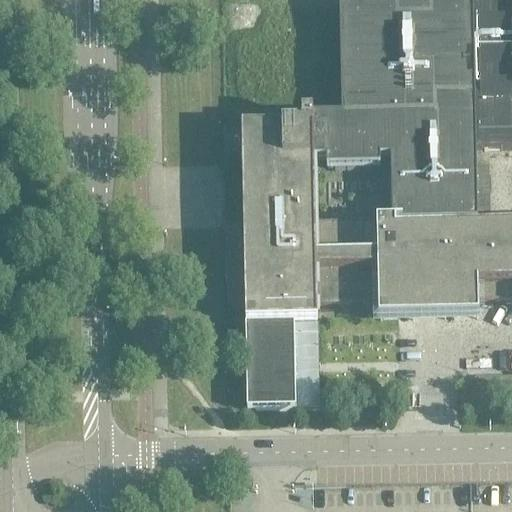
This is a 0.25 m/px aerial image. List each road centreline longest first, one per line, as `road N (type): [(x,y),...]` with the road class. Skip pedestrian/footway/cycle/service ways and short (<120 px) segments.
road 1 (tertiary): [(1,0),(8,481)]
road 2 (tertiary): [(101,460),(95,0)]
road 3 (unclassified): [(145,455),(511,446)]
